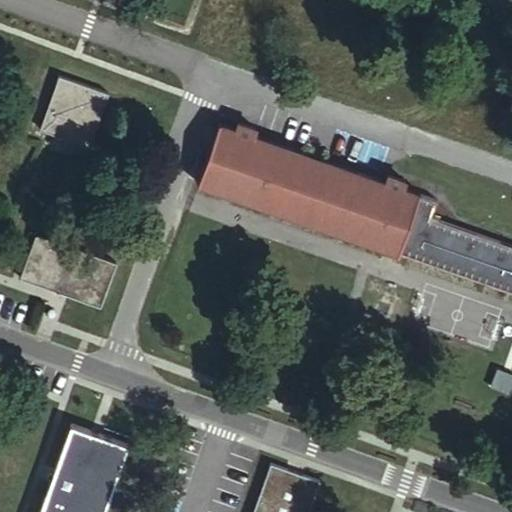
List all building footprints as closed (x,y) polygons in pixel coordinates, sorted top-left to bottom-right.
[(107,92),(59,75),(42,130),(88,145),(107,92)] [(233,122),(218,118),(199,177),(511,283),(511,239),(432,211),(437,192),(404,181),(406,174),(389,168),(386,175),(249,128),(251,121),(235,116),(233,122)] [(111,261),(36,234),(21,279),(96,306),(111,261)] [(96,511),(121,439),(66,419),(32,511),(96,511)] [(310,511),(322,478),(270,460),(253,511),(310,511)]
